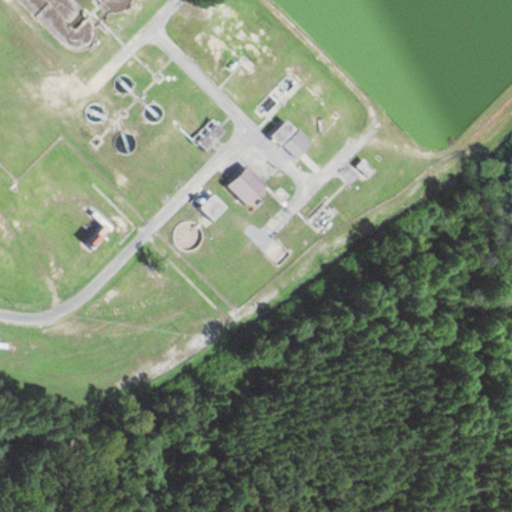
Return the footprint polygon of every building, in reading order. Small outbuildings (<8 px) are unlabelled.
[(190,139),(204,151),(223,130),(209,118),(190,139)] [(277,145),(293,129),(283,119),(267,135),(277,145)] [(353,166),(365,177),(372,170),(361,158),(353,166)] [(263,184),(244,165),(224,185),(243,204),(263,184)] [(210,222),(225,207),(211,192),(196,207),(210,222)]
